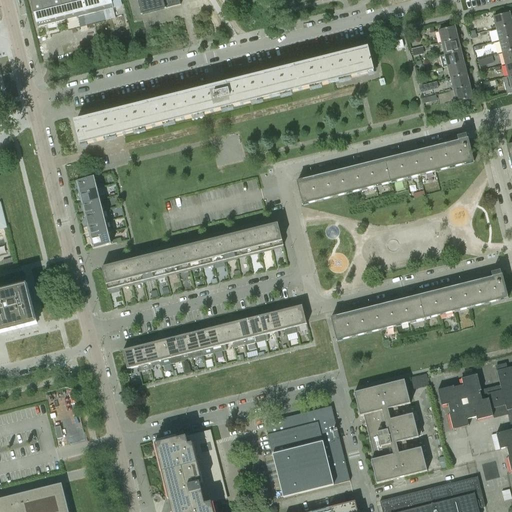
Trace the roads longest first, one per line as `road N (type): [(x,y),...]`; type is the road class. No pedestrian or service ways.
road 1 (residential): [(31,102),(440,0)]
road 2 (residential): [(306,276),(281,172),(487,120)]
road 3 (residential): [(511,257),(316,308),(306,276)]
road 4 (residential): [(88,329),(31,102)]
road 5 (residential): [(116,441),(326,389),(338,394)]
road 6 (residential): [(306,276),(88,329)]
road 7 (residential): [(368,511),(338,394)]
